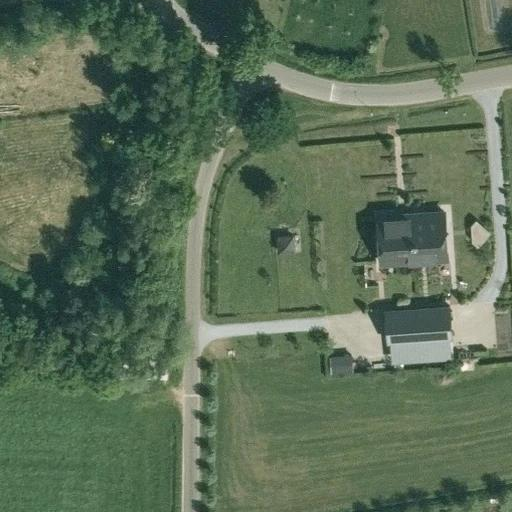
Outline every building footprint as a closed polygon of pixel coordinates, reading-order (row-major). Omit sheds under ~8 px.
[(383,262),(382,256),(414,254),(415,260),(447,258),(444,211),(442,211),(443,217),(414,219),(414,213),(378,216),(381,262),(383,262)] [(473,221),(470,224),(471,240),(475,243),(485,231),(473,221)] [(274,236),(275,252),(290,251),(289,235),(274,236)] [(386,310),(388,340),(452,336),(449,306),(386,310)] [(331,371),(353,370),(352,354),(330,355),(331,371)]
